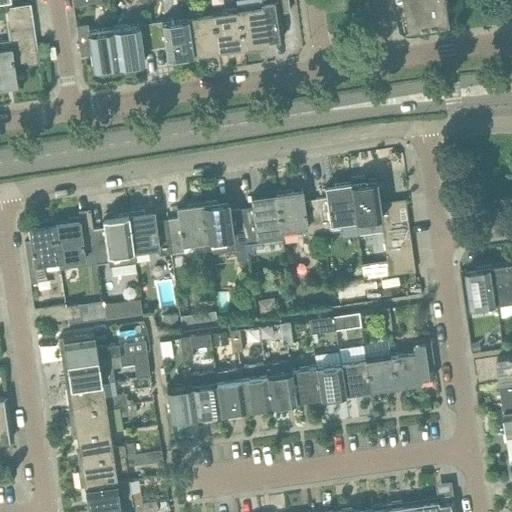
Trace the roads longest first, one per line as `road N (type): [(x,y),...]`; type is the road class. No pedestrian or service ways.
road 1 (residential): [(1,196),(423,128),(438,239)]
road 2 (residential): [(0,164),(318,111),(511,91)]
road 3 (residential): [(46,511),(1,196)]
road 4 (residential): [(176,490),(469,449)]
road 5 (residential): [(324,72),(71,114)]
road 6 (residential): [(438,239),(469,449)]
road 7 (residential): [(511,43),(385,63)]
